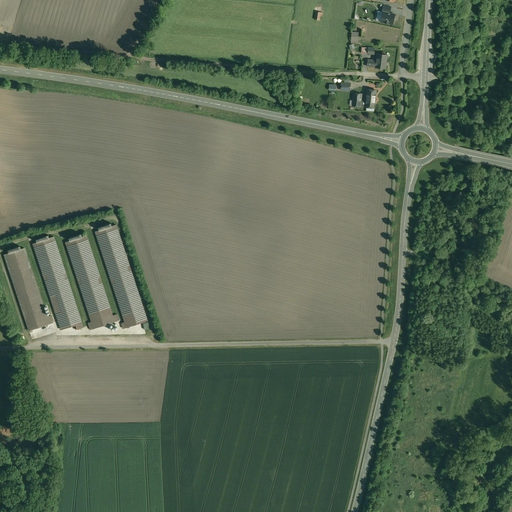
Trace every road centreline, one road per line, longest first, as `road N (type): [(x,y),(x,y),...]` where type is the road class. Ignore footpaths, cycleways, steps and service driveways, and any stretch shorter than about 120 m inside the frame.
road 1 (primary): [(0,69),(358,133)]
road 2 (secondary): [(354,511),(393,345),(414,162)]
road 3 (track): [(400,75),(126,58)]
